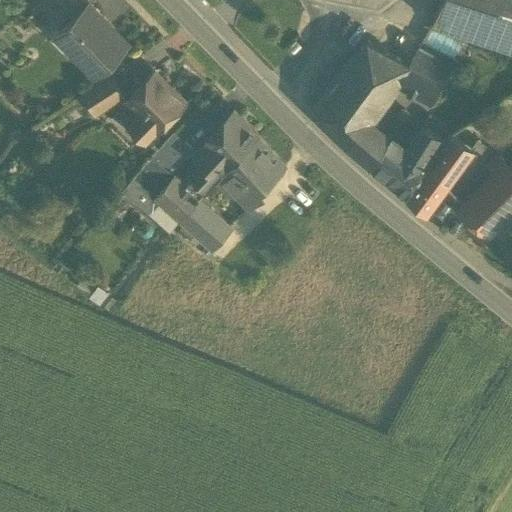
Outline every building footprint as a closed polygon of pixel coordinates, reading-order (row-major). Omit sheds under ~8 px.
[(58,0),(74,16),(88,4),(89,5),(93,0),(58,0)] [(511,0),(442,0),(431,23),(432,24),(511,50),(511,0)] [(73,55),(88,71),(108,52),(113,57),(127,44),(89,5),(88,4),(74,16),(59,32),(77,51),(73,55)] [(54,36),(73,55),(77,51),(59,32),(54,36)] [(395,83),(408,64),(366,41),(312,114),(344,146),(356,155),(378,126),(369,119),(396,83),(395,83)] [(416,48),(408,64),(441,83),(449,67),(416,48)] [(108,52),(88,71),(94,77),(113,57),(108,52)] [(396,83),(431,102),(441,83),(408,64),(395,83),(396,83)] [(129,126),(145,141),(184,101),(154,72),(126,100),(140,114),(129,126)] [(81,95),(94,115),(124,95),(111,75),(81,95)] [(200,146),(201,148),(222,170),(255,139),(258,136),(235,111),(200,146)] [(368,165),(406,197),(433,159),(451,133),(449,132),(444,140),(415,123),(401,143),(390,135),(368,165)] [(356,155),(368,165),(390,135),(378,126),(356,155)] [(162,166),(169,157),(183,141),(173,132),(151,156),(160,164),(162,166)] [(451,133),(433,159),(454,176),(474,149),(471,147),(451,133)] [(281,167),(255,139),(222,170),(218,175),(248,207),(262,193),(259,189),(281,167)] [(192,149),(183,141),(169,157),(175,162),(178,165),(192,149)] [(474,149),(480,153),(485,147),(476,141),(471,147),(474,149)] [(218,175),(222,170),(201,148),(194,155),(203,163),(184,185),(198,197),(218,175)] [(487,235),(511,210),(511,168),(506,163),(497,154),(486,165),(496,175),(459,212),(487,235)] [(132,178),(141,185),(160,164),(151,156),(132,178)] [(169,157),(162,166),(167,171),(175,162),(169,157)] [(426,213),(454,176),(433,159),(406,197),(405,197),(426,213)] [(172,174),(167,171),(162,166),(160,164),(141,185),(153,196),(172,174)] [(184,185),(172,174),(153,196),(159,201),(179,219),(198,197),(184,185)] [(124,188),(149,212),(159,201),(153,196),(141,185),(132,178),(124,188)] [(230,223),(242,209),(224,193),(212,207),(230,223)] [(179,219),(211,248),(231,226),(198,197),(179,219)] [(179,219),(159,201),(149,212),(169,230),(179,219)] [(97,283),(88,296),(100,305),(109,292),(97,283)]
